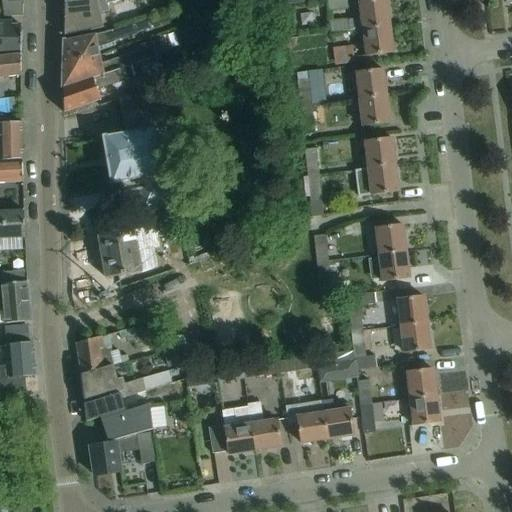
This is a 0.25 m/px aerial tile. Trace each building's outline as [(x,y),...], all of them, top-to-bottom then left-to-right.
[(73,0),(66,2),(65,2),(64,36),(65,36),(85,32),(104,28),(99,13),(107,11),(105,5),(120,1),(121,0),(73,0)] [(277,0),(259,0),(262,9),(278,4),(277,0)] [(347,8),(346,0),(326,0),(328,11),(347,8)] [(363,30),(390,26),(387,0),(359,4),(361,18),(330,22),(331,34),(363,30)] [(22,16),(23,1),(2,2),(5,16),(22,16)] [(68,64),(98,53),(97,43),(109,43),(150,29),(147,20),(134,24),(105,33),(84,37),(65,41),(64,41),(63,64),(68,64)] [(0,56),(20,54),(21,54),(22,26),(10,26),(10,22),(0,21),(0,56)] [(390,26),(363,30),(366,56),(393,53),(390,26)] [(352,46),(333,48),(336,68),(354,66),(352,46)] [(126,67),(136,64),(157,57),(153,47),(137,52),(100,65),(98,53),(68,64),(63,64),(62,90),(126,67)] [(20,54),(0,56),(0,77),(20,76),(20,54)] [(126,67),(62,90),(63,113),(64,113),(83,106),(100,101),(98,90),(140,75),(136,64),(126,67)] [(359,100),(387,97),(383,70),(356,74),(359,100)] [(300,108),(312,106),(309,80),(297,82),(300,108)] [(159,85),(148,89),(118,100),(124,135),(104,138),(112,184),(121,183),(123,193),(139,190),(142,211),(180,205),(159,85)] [(387,97),(359,100),(362,127),(390,123),(387,97)] [(312,106),(300,108),(303,134),(300,135),(300,143),(312,141),(311,133),(315,133),(312,106)] [(0,162),(22,162),(21,123),(0,123),(0,162)] [(367,169),(395,166),(392,139),(364,143),(367,169)] [(307,176),(319,175),(316,149),(304,150),(307,176)] [(22,162),(0,162),(0,183),(23,182),(22,162)] [(395,166),(367,169),(371,195),(399,192),(395,166)] [(322,199),(319,175),(307,176),(311,217),(323,216),(322,199)] [(363,180),(350,180),(351,205),(364,205),(363,180)] [(0,238),(25,238),(24,211),(0,211),(0,238)] [(379,256),(406,252),(403,226),(375,229),(379,256)] [(98,235),(98,236),(106,279),(141,272),(137,251),(133,230),(133,228),(98,235)] [(317,264),(328,262),(325,236),(314,237),(317,264)] [(406,252),(379,256),(382,282),(410,279),(406,252)] [(328,262),(317,264),(319,290),(331,288),(328,262)] [(31,322),(27,282),(0,284),(0,312),(2,312),(3,324),(31,322)] [(350,333),(363,332),(359,307),(375,304),(373,292),(345,297),(350,333)] [(401,327),(427,324),(424,297),(397,300),(401,327)] [(427,324),(401,327),(404,353),(430,350),(427,324)] [(138,340),(135,328),(115,333),(118,346),(138,340)] [(353,351),(356,371),(377,368),(375,356),(367,357),(363,332),(350,333),(353,351)] [(81,375),(111,366),(112,365),(110,345),(101,346),(101,337),(77,344),(81,375)] [(33,344),(5,346),(8,378),(0,379),(0,377),(0,395),(26,393),(25,377),(36,376),(33,344)] [(353,351),(315,357),(316,367),(355,361),(353,351)] [(280,373),(316,367),(315,357),(278,362),(280,373)] [(244,378),(280,373),(278,362),(242,368),(244,378)] [(118,390),(119,394),(120,395),(125,393),(126,397),(145,392),(142,379),(124,385),(122,378),(116,380),(111,366),(81,375),(80,375),(83,401),(105,394),(118,390)] [(217,382),(244,378),(242,368),(216,372),(217,382)] [(410,400),(436,396),(433,370),(406,373),(410,400)] [(360,406),(371,405),(368,381),(357,382),(360,406)] [(121,399),(126,397),(125,393),(120,395),(119,394),(105,399),(84,405),(86,423),(100,418),(108,443),(127,436),(152,430),(149,405),(125,412),(121,399)] [(436,396),(410,400),(413,426),(440,423),(436,396)] [(301,444),(327,440),(321,402),(285,407),(287,420),(297,418),(301,444)] [(321,402),(327,440),(354,436),(350,409),(323,413),(322,402),(321,402)] [(248,405),(255,451),(281,447),(277,420),(263,423),(260,403),(248,405)] [(255,451),(248,405),(247,405),(247,407),(222,411),(224,426),(208,428),(212,454),(228,452),(228,455),(255,451)] [(371,405),(360,406),(364,440),(375,439),(371,405)] [(141,466),(154,464),(150,434),(136,436),(117,444),(90,448),(94,476),(121,472),(118,454),(139,451),(141,466)]
